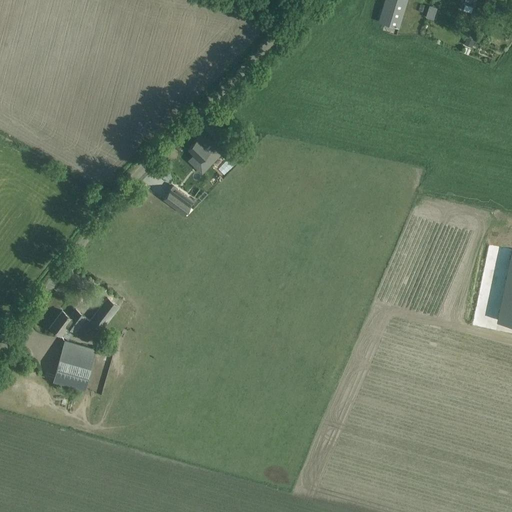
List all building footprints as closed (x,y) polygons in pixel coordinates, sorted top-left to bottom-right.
[(384,0),(378,21),(399,28),(407,0),(384,0)] [(427,5),(425,17),(432,18),(435,6),(427,5)] [(464,43),(471,46),(474,39),(467,36),(464,43)] [(207,167),(222,153),(213,144),(212,145),(209,143),(211,142),(201,132),(195,138),(196,140),(188,149),(194,155),(207,167)] [(232,155),(229,158),(235,164),(238,161),(232,155)] [(194,201),(173,185),(163,198),(184,214),(194,201)] [(511,253),(511,227),(493,223),(487,248),(511,253)] [(475,382),(509,266),(481,258),(447,374),(475,382)] [(89,321),(101,330),(119,306),(107,297),(89,321)] [(68,326),(69,326),(75,331),(80,324),(86,316),(75,308),(69,316),(62,310),(50,327),(61,335),(68,326)] [(96,349),(65,341),(60,357),(91,366),(96,349)]
